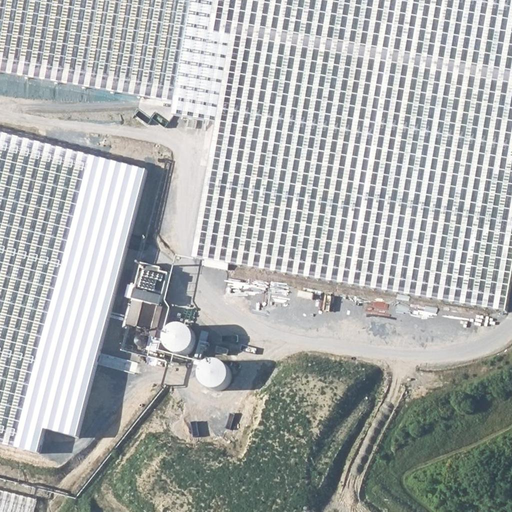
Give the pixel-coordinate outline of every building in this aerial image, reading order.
[(0,0),(0,78),(173,108),(192,0),(0,0)] [(511,0),(192,0),(173,108),(169,137),(217,146),(198,257),(511,315),(511,304),(511,0)] [(155,166),(0,126),(0,292),(115,322),(155,166)] [(131,299),(131,300),(125,324),(149,330),(148,337),(160,340),(168,309),(150,305),(159,268),(140,263),(134,287),(127,285),(124,297),(131,299)] [(167,270),(159,268),(150,305),(157,307),(167,270)] [(112,335),(0,306),(0,472),(50,485),(56,464),(64,465),(68,451),(75,452),(78,437),(86,439),(112,335)] [(184,325),(181,324),(177,324),(174,325),(170,327),(168,330),(166,332),(165,335),(164,338),(165,343),(166,346),(168,349),(172,352),(174,354),(178,354),(181,354),(184,354),(188,351),(191,349),(192,346),(193,343),(194,340),(193,335),(192,332),(191,330),(187,326),(184,325)] [(207,363),(206,389),(233,389),(233,363),(207,363)] [(0,511),(33,511),(36,499),(0,489),(0,511)]
